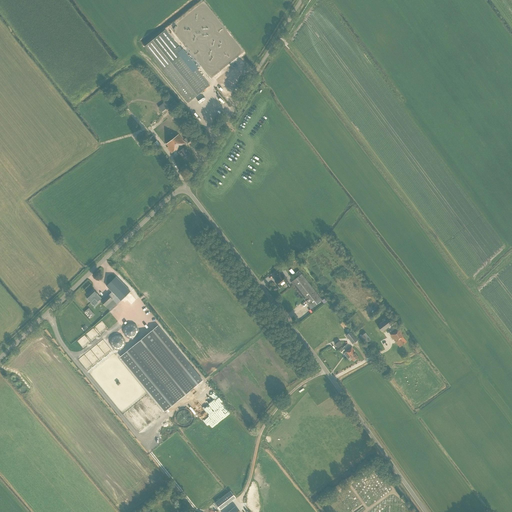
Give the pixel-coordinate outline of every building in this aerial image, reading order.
[(189,102),(210,85),(184,53),(165,30),(145,46),(163,69),(189,102)] [(172,105),(168,99),(158,107),(163,113),(172,105)] [(184,148),(182,146),(185,144),(167,120),(155,129),(168,147),(167,148),(171,153),(176,150),(177,150),(179,151),(178,152),(183,159),(190,154),(185,147),(184,148)] [(161,146),(153,136),(149,139),(154,145),(152,146),(155,150),(161,146)] [(276,278),(277,278),(278,279),(275,282),(280,287),(288,281),(283,275),(279,271),(274,275),(276,278)] [(291,282),(312,308),(322,301),(301,274),(291,282)] [(116,277),(106,286),(121,301),(130,291),(116,277)] [(89,296),(87,298),(90,302),(94,299),(96,301),(97,302),(101,298),(96,293),(97,293),(93,289),(87,294),(89,296)] [(108,295),(101,301),(101,302),(110,311),(117,304),(108,295)] [(123,311),(117,315),(123,323),(127,320),(130,324),(135,320),(130,314),(127,316),(123,311)] [(382,332),(391,325),(387,319),(378,326),(382,332)] [(137,322),(132,325),(135,330),(141,326),(137,322)] [(158,326),(120,357),(165,411),(203,380),(158,326)] [(390,334),(396,342),(399,340),(402,345),(406,342),(403,337),(405,336),(399,328),(390,334)] [(357,341),(351,332),(347,334),(348,334),(346,336),(352,345),(357,341)] [(114,348),(125,347),(124,333),(113,333),(114,348)] [(371,339),(366,333),(360,337),(365,343),(371,339)] [(352,347),(344,354),(348,359),(350,357),(353,361),(358,357),(354,351),(355,351),(352,347)] [(234,496),(230,491),(229,491),(215,503),(220,509),(235,497),(234,496)]
